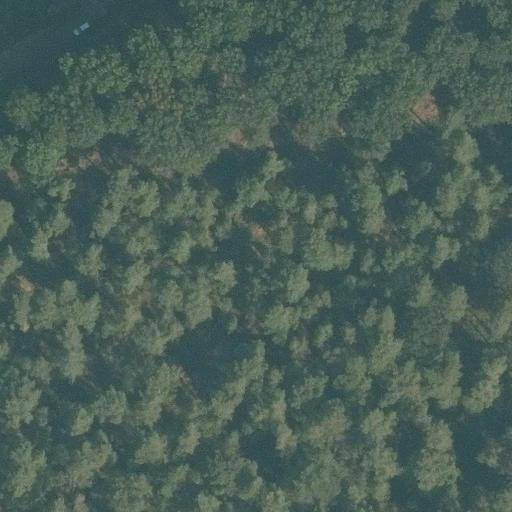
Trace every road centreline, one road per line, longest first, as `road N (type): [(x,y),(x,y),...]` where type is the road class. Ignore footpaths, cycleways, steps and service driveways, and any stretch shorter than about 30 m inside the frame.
road 1 (track): [(16,319),(511,257)]
road 2 (unclassified): [(98,0),(97,26),(82,50),(0,103)]
